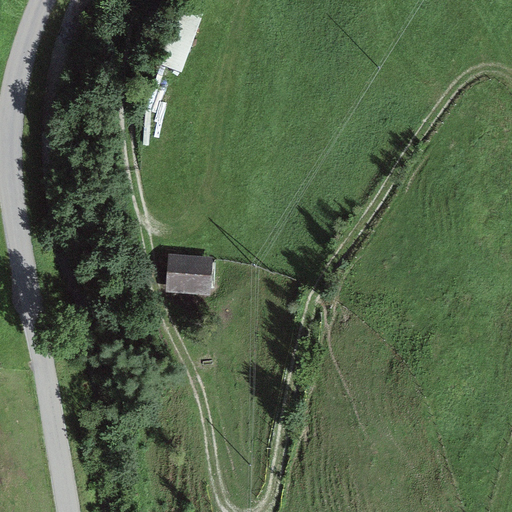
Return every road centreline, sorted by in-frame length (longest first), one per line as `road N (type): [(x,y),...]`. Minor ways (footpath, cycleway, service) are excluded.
road 1 (track): [(261,511),(321,284),(450,93),(482,69),(511,76)]
road 2 (track): [(136,0),(125,110),(130,170),(156,292),(198,386),(230,511)]
road 3 (unclassified): [(68,511),(8,161),(17,75),(44,0)]
road 4 (track): [(143,222),(177,229),(201,210),(243,0)]
